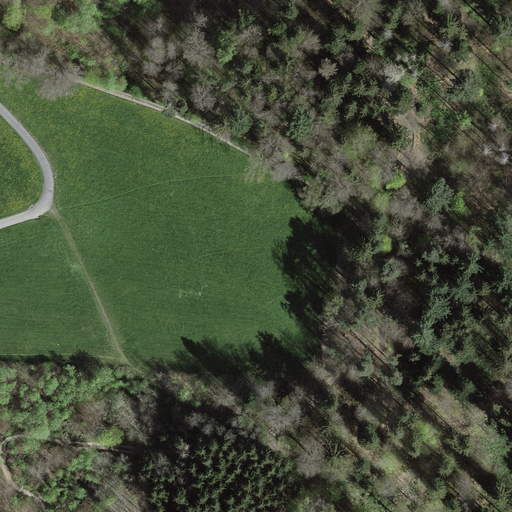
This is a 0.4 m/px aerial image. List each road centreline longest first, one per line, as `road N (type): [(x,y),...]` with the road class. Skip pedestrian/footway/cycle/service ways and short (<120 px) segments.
road 1 (track): [(0,56),(158,104),(365,210),(511,267)]
road 2 (unclassified): [(0,110),(46,178),(34,211),(0,222)]
